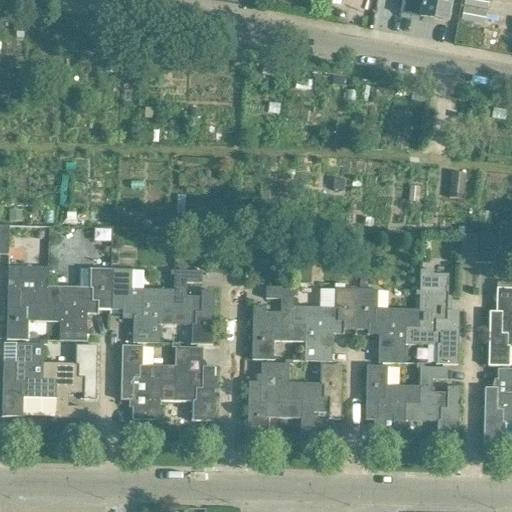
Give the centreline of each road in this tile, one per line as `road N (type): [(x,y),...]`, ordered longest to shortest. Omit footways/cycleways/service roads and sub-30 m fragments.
road 1 (residential): [(511,78),(91,0)]
road 2 (residential): [(229,487),(233,281)]
road 3 (residential): [(470,492),(474,301)]
road 4 (residential): [(105,485),(109,342)]
road 5 (residential): [(351,490),(355,357)]
road 6 (residential): [(105,485),(229,487)]
